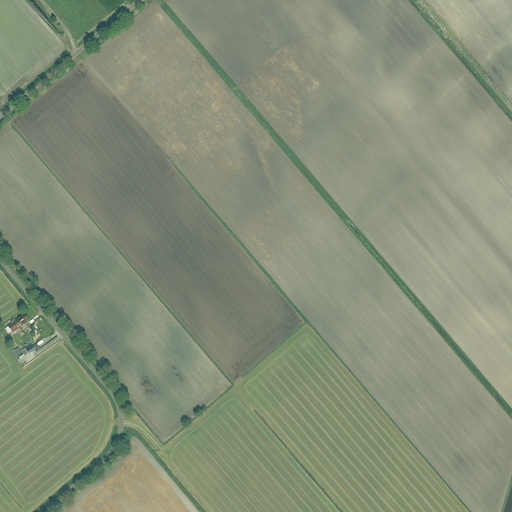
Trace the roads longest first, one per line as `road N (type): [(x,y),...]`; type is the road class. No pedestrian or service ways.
road 1 (unclassified): [(44,511),(107,456),(120,414),(106,386),(0,260)]
road 2 (unclassified): [(0,117),(141,0)]
